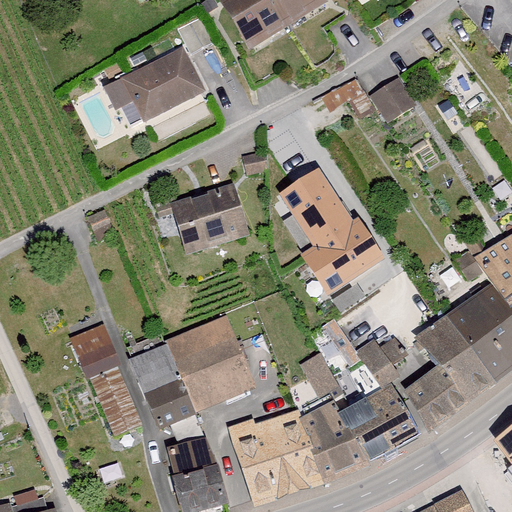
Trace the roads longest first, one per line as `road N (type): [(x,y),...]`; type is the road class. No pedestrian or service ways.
road 1 (residential): [(0,251),(366,67),(462,0)]
road 2 (secondary): [(325,511),(395,481),(511,404)]
road 3 (residential): [(78,511),(0,336)]
